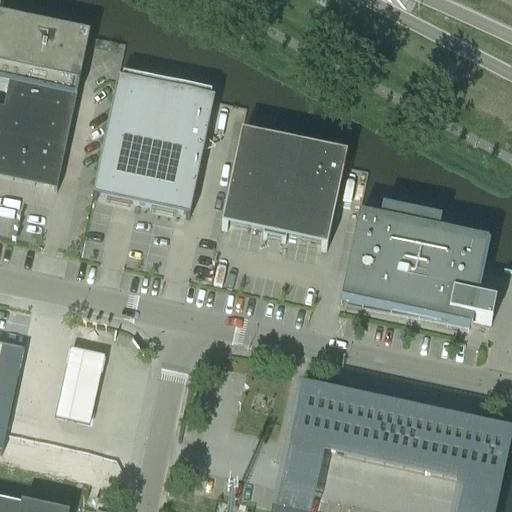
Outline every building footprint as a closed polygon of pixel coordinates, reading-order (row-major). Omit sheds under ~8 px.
[(0,179),(53,191),(52,194),(56,195),(80,81),(76,80),(80,66),(81,66),(84,57),(83,57),(87,42),(0,23),(0,179)] [(213,104),(118,84),(116,83),(91,201),(95,202),(96,198),(185,217),(184,221),(188,222),(213,104)] [(325,254),(343,169),(238,146),(220,231),(226,233),(227,227),(262,235),(261,240),(284,245),(285,239),(320,247),(319,253),(325,254)] [(357,221),(339,307),(467,334),(469,325),(489,329),(492,318),(494,308),(474,304),(486,248),(357,221)] [(0,456),(22,354),(0,349),(0,456)] [(105,360),(68,352),(52,423),(89,432),(105,360)] [(300,391),(288,445),(497,491),(508,436),(300,391)] [(0,511),(38,511),(0,503),(0,511)]
